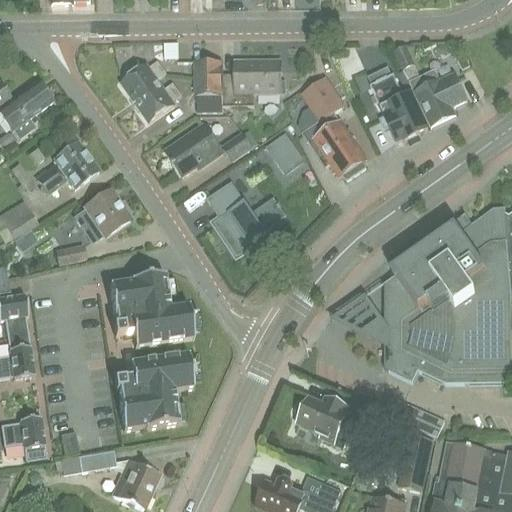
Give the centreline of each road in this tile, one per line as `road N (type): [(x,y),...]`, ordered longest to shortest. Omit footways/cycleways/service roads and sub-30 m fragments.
road 1 (tertiary): [(497,0),(438,24),(23,32)]
road 2 (tertiary): [(23,32),(69,85),(223,309),(271,348)]
road 3 (secondary): [(271,348),(348,246),(511,127)]
road 4 (secondary): [(194,511),(271,348)]
